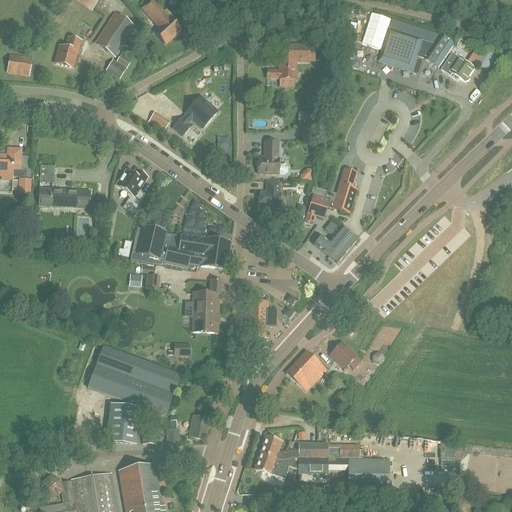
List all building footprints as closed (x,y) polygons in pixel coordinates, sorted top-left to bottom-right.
[(166,16),(152,1),(142,10),(150,19),(152,17),(157,23),(155,25),(159,30),(155,33),(166,45),(181,32),(170,20),(169,21),(166,17),(166,16)] [(201,12),(207,24),(224,15),(217,3),(201,12)] [(115,14),(95,45),(115,58),(135,28),(115,14)] [(422,42),(423,41),(389,30),(379,62),(413,73),(418,57),(426,59),(425,60),(438,69),(455,44),(442,36),(435,46),(422,42)] [(69,39),(66,49),(60,47),(55,64),(73,69),(81,42),(69,39)] [(295,80),(296,63),(309,63),(309,47),(289,46),(289,55),(280,55),(279,71),(267,71),(267,79),(295,80)] [(472,75),(475,70),(477,67),(463,58),(462,58),(454,53),(443,69),(460,80),(461,77),(467,81),(469,79),(470,79),(472,76),(472,75)] [(10,56),(7,73),(29,77),(32,59),(10,56)] [(131,63),(121,56),(116,63),(113,61),(106,71),(120,79),(131,63)] [(185,120),(183,118),(173,129),(182,137),(192,126),(189,123),(192,120),(203,130),(218,113),(201,98),(186,114),(189,117),(185,120)] [(155,113),(148,124),(164,133),(170,123),(155,113)] [(315,123),(302,123),(302,126),(301,126),(301,140),(316,140),(315,123)] [(278,159),(278,142),(265,142),(265,155),(264,155),(264,156),(266,156),(266,159),(257,159),(257,174),(284,174),(287,171),(287,167),(284,165),(278,165),(278,159)] [(0,176),(3,176),(3,180),(13,180),(13,176),(27,176),(27,168),(21,168),(22,150),(8,150),(8,156),(0,155),(0,176)] [(40,167),(40,179),(55,180),(55,168),(40,167)] [(335,203),(329,201),(328,208),(348,214),(356,191),(351,189),(356,174),(345,170),(335,203)] [(146,179),(141,176),(141,174),(139,173),(137,173),(136,173),(133,177),(127,173),(118,188),(129,195),(128,196),(131,198),(125,208),(133,213),(145,194),(139,191),(146,179)] [(18,180),(18,191),(31,191),(31,180),(18,180)] [(260,194),(260,209),(281,209),(281,194),(280,194),(280,184),(267,184),(267,194),(260,194)] [(64,190),(64,189),(39,188),(38,207),(62,208),(62,205),(90,206),(91,192),(64,190)] [(311,194),(326,198),(327,192),(313,188),(311,194)] [(325,219),(330,201),(313,196),(306,220),(314,223),(316,216),(325,219)] [(306,208),(299,206),(295,218),(303,221),(306,208)] [(331,241),(347,253),(357,241),(342,228),(340,230),(331,223),(325,231),(333,238),(331,241)] [(132,254),(130,261),(160,266),(161,263),(187,269),(188,266),(214,270),(219,270),(227,272),(229,264),(232,244),(232,243),(231,243),(205,239),(205,240),(204,240),(205,231),(183,228),(182,236),(181,236),(181,237),(166,235),(167,233),(166,232),(165,234),(143,229),(143,227),(142,227),(142,230),(135,254),(132,254)] [(337,265),(347,253),(331,241),(329,243),(322,237),(314,246),(337,265)] [(119,250),(118,257),(128,259),(130,252),(125,251),(123,251),(119,250)] [(142,268),(142,275),(156,276),(156,268),(142,268)] [(129,287),(140,288),(141,278),(141,276),(131,275),(129,287)] [(146,276),(145,288),(159,289),(160,277),(146,276)] [(192,333),(218,334),(219,294),(221,295),(222,281),(211,281),(210,294),(194,294),(192,333)] [(250,302),(249,320),(264,321),(265,309),(267,309),(267,303),(250,302)] [(249,320),(248,338),(266,339),(266,325),(264,325),(264,321),(249,320)] [(110,327),(102,325),(96,337),(105,341),(107,333),(110,327)] [(174,343),(173,358),(190,358),(190,344),(174,343)] [(342,344),(330,357),(344,371),(349,366),(354,370),(362,362),(357,358),(342,344)] [(165,419),(181,376),(104,347),(88,390),(165,419)] [(307,353),(286,375),(306,394),(327,371),(307,353)] [(111,408),(107,444),(135,447),(139,411),(111,408)] [(193,416),(189,438),(204,441),(209,419),(193,416)] [(171,422),(171,430),(166,430),(167,446),(179,446),(178,430),(177,430),(177,421),(171,422)] [(143,432),(144,446),(156,446),(155,432),(143,432)] [(264,436),(259,454),(277,460),(328,460),(360,460),(359,452),(359,447),(328,447),(328,444),(299,444),(299,450),(280,454),(283,443),(264,436)] [(259,454),(253,471),(262,474),(269,477),(271,477),(272,476),(285,480),(289,468),(298,471),(298,475),(328,476),(328,472),(328,462),(328,460),(277,460),(259,454)] [(328,462),(328,472),(344,473),(348,473),(348,480),(347,493),(384,493),(385,463),(344,462),(328,462)] [(119,472),(125,511),(161,511),(154,466),(119,472)] [(117,511),(111,474),(72,481),(76,511),(117,511)] [(335,479),(334,493),(347,493),(348,479),(335,479)] [(61,483),(60,483),(62,494),(63,504),(40,509),(40,511),(74,511),(76,511),(71,482),(61,483)]
